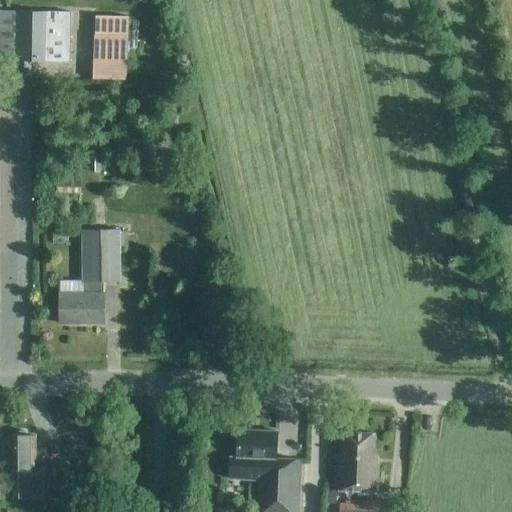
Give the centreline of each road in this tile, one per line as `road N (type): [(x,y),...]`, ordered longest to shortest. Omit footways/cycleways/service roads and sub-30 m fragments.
road 1 (tertiary): [(511,395),(0,384)]
road 2 (unknown): [(303,387),(299,511)]
